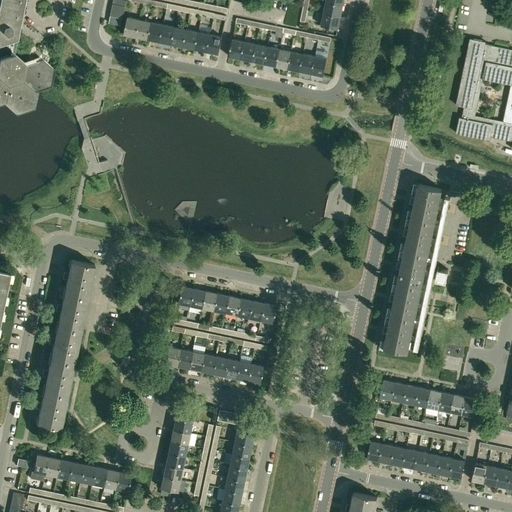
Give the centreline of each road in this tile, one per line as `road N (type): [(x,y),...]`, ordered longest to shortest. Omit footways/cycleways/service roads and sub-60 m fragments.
road 1 (residential): [(94,42),(107,53),(334,96),(360,0)]
road 2 (residential): [(364,304),(52,243)]
road 3 (residential): [(511,508),(331,470)]
road 4 (residential): [(276,406),(164,381),(154,431)]
road 5 (residential): [(8,433),(42,271)]
road 6 (tertiary): [(394,162),(428,0)]
road 7 (tertiary): [(364,304),(394,162)]
road 8 (residential): [(511,188),(394,162)]
